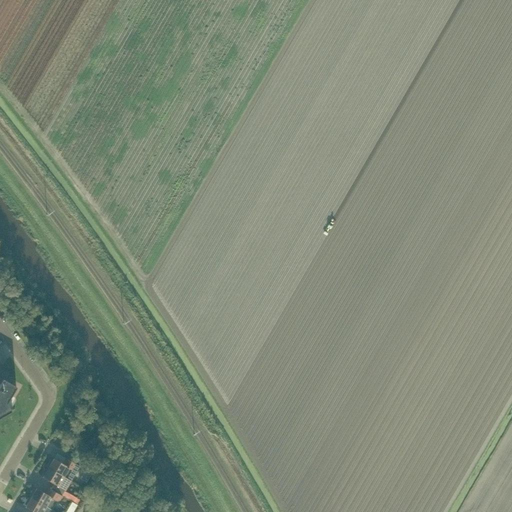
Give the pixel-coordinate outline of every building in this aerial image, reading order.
[(0,418),(11,412),(7,403),(16,387),(2,379),(1,381),(0,379),(0,418)] [(63,477),(70,481),(71,481),(80,466),(77,465),(80,460),(73,456),(70,461),(66,458),(62,463),(54,458),(53,460),(51,459),(46,467),(63,477)] [(95,468),(89,465),(85,472),(91,475),(95,468)] [(61,496),(64,491),(65,490),(70,481),(63,477),(46,467),(42,475),(43,476),(43,477),(54,484),(50,489),(61,496)] [(87,482),(91,475),(85,472),(81,479),(87,482)] [(62,496),(61,496),(50,489),(47,495),(36,488),(35,490),(34,489),(29,497),(46,507),(51,510),(57,501),(59,502),(62,496)] [(76,498),(64,491),(61,496),(62,496),(74,503),(76,498)] [(52,511),(51,510),(46,507),(29,497),(25,505),(26,506),(25,508),(32,511),(52,511)]
